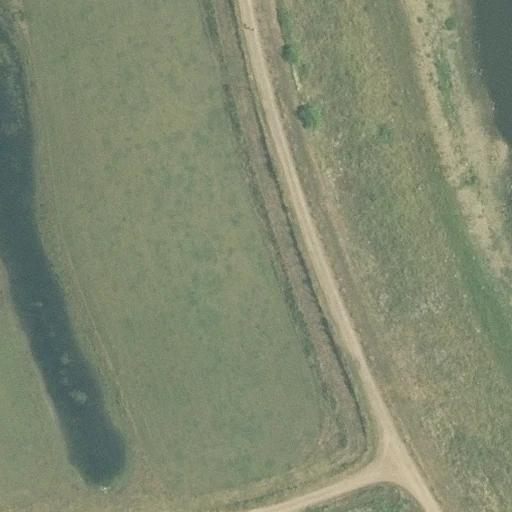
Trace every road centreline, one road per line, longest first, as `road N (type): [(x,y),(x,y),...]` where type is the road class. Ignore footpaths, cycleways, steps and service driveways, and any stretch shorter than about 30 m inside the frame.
road 1 (track): [(244,0),(310,247),(403,468)]
road 2 (track): [(403,468),(286,511)]
